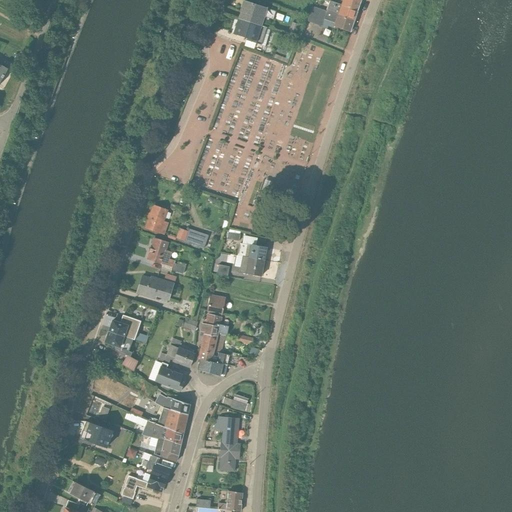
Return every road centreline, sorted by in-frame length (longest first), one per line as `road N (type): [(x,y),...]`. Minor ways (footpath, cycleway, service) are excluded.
road 1 (residential): [(219,0),(204,36),(204,67),(171,146),(147,171),(31,511)]
road 2 (residential): [(266,368),(317,169),(374,0)]
road 3 (residential): [(255,511),(266,368)]
road 4 (unclassified): [(6,128),(53,0)]
road 5 (residential): [(172,511),(209,398)]
